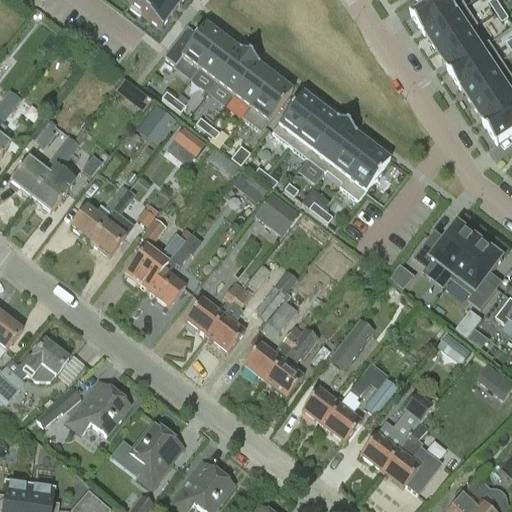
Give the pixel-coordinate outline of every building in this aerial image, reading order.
[(154,0),(132,0),(128,6),(161,31),(174,14),(154,0)] [(154,0),(174,14),(185,0),(154,0)] [(437,0),(410,18),(424,38),(425,37),(466,10),(460,0),(437,0)] [(495,2),(489,6),(495,16),(502,12),(495,2)] [(466,10),(425,37),(437,55),(477,29),(478,28),(466,10)] [(502,12),(495,16),(502,26),(509,22),(502,12)] [(185,32),(164,61),(175,70),(182,61),(198,74),(222,42),(205,28),(196,40),(185,32)] [(477,29),(437,55),(449,73),(489,47),(477,29)] [(222,42),(198,74),(215,87),(240,55),(222,42)] [(449,73),(448,74),(460,92),(461,91),(502,64),(490,46),(489,47),(449,73)] [(240,55),(215,87),(232,100),(257,68),(240,55)] [(511,78),(502,64),(461,91),(472,109),(508,86),(511,83),(511,78)] [(257,68),(232,100),(249,113),(274,81),(257,68)] [(249,113),(242,123),(260,136),(292,95),(274,81),(249,113)] [(129,85),(121,95),(144,114),(153,103),(129,85)] [(511,92),(508,86),(472,109),(484,127),(511,109),(511,92)] [(0,120),(16,100),(9,95),(0,106),(0,120)] [(171,109),(176,103),(167,96),(162,103),(171,109)] [(302,97),(272,137),(289,151),(320,111),(302,97)] [(0,140),(6,131),(2,128),(21,104),(16,100),(0,120),(0,160),(8,149),(0,142),(0,140)] [(185,110),(176,103),(171,109),(180,117),(185,110)] [(511,109),(484,127),(483,128),(496,147),(511,136),(511,109)] [(320,111),(289,151),(307,164),(337,124),(320,111)] [(158,112),(146,128),(164,143),(177,127),(158,112)] [(56,131),(45,122),(29,143),(43,154),(54,138),(52,136),(56,131)] [(196,129),(205,136),(209,130),(201,123),(196,129)] [(337,124),(307,164),(324,177),(325,175),(354,137),(337,124)] [(209,130),(205,136),(214,143),(219,137),(209,130)] [(195,161),(205,149),(183,132),(173,144),(195,161)] [(354,137),(325,175),(342,188),(372,150),(354,137)] [(66,140),(57,151),(69,160),(78,149),(66,140)] [(342,188),(339,192),(357,206),(363,199),(363,198),(365,196),(390,164),(372,150),(342,188)] [(60,173),(69,160),(57,151),(48,164),(54,169),(60,173)] [(230,164),(240,171),(249,159),(240,152),(230,164)] [(92,160),(81,174),(90,181),(101,166),(92,160)] [(11,186),(30,200),(47,178),(28,164),(11,186)] [(47,178),(30,200),(50,216),(75,184),(60,173),(54,169),(47,178)] [(254,179),(263,186),(268,179),(259,172),(254,179)] [(265,195),(242,176),(233,188),(256,207),(265,195)] [(268,179),(263,186),(272,193),(277,186),(268,179)] [(298,195),(289,187),(284,194),(293,201),(298,195)] [(123,190),(115,201),(126,209),(134,199),(123,190)] [(272,199),(255,222),(280,241),(297,218),(272,199)] [(115,201),(107,211),(112,215),(118,219),(126,209),(115,201)] [(153,202),(137,223),(146,230),(162,210),(153,202)] [(309,214),(318,221),(322,214),(314,207),(309,214)] [(85,210),(69,231),(89,246),(105,225),(95,218),(85,210)] [(322,214),(318,221),(327,228),(332,221),(322,214)] [(105,225),(89,246),(109,261),(124,240),(132,230),(119,220),(118,219),(112,215),(111,217),(105,225)] [(155,223),(140,242),(150,251),(165,231),(155,223)] [(452,283),(484,242),(460,224),(442,248),(431,241),(414,263),(426,272),(430,267),(452,283)] [(164,274),(171,265),(185,247),(175,239),(162,256),(154,250),(150,255),(145,251),(124,277),(148,295),(164,274)] [(508,260),(484,242),(452,283),(473,299),(468,305),(481,314),(498,291),(489,285),(508,260)] [(185,247),(171,265),(178,271),(192,253),(185,247)] [(262,269),(244,293),(207,340),(228,357),(244,335),(235,328),(242,319),(238,315),(240,313),(252,321),(255,317),(266,325),(285,300),(296,286),(286,277),(281,284),(281,283),(267,301),(256,293),(270,275),(262,269)] [(169,311),(185,290),(164,274),(148,295),(169,311)] [(221,311),(218,315),(201,302),(184,323),(207,340),(244,293),(235,286),(222,303),(226,306),(222,312),(221,311)] [(510,324),(511,325),(511,303),(510,303),(496,322),(506,330),(510,324)] [(274,344),(297,315),(284,306),(261,334),(274,344)] [(481,322),(470,314),(465,321),(475,329),(481,322)] [(0,322),(0,350),(6,355),(22,335),(2,320),(0,322)] [(359,326),(328,367),(341,377),(372,336),(359,326)] [(243,369),(263,385),(301,336),(294,331),(273,358),(260,347),(243,369)] [(481,337),(475,332),(468,342),(474,346),(481,337)] [(304,333),(301,336),(263,385),(286,402),(302,380),(292,373),(300,363),(302,365),(318,343),(304,333)] [(438,353),(460,371),(469,360),(447,343),(438,353)] [(68,358),(61,352),(58,355),(44,344),(31,361),(28,359),(19,371),(11,364),(6,370),(0,376),(0,388),(10,398),(7,401),(10,405),(25,388),(21,385),(26,378),(35,386),(49,386),(55,380),(68,363),(67,362),(68,358)] [(322,350),(309,367),(317,373),(330,357),(322,350)] [(486,374),(478,385),(502,404),(511,393),(486,374)] [(360,382),(346,401),(354,407),(368,388),(360,382)] [(385,383),(363,412),(376,422),(397,393),(385,383)] [(42,432),(61,417),(62,419),(80,403),(72,392),(43,415),(44,416),(35,423),(42,432)] [(130,409),(109,393),(96,409),(86,402),(66,427),(80,437),(89,427),(106,440),(130,409)] [(302,414),(323,431),(342,405),(338,402),(336,406),(318,393),(302,414)] [(402,414),(411,421),(397,437),(385,428),(378,438),(376,437),(360,459),(381,475),(418,427),(431,410),(415,397),(402,414)] [(323,431),(344,447),(361,425),(344,413),(347,409),(342,405),(323,431)] [(174,443),(153,426),(128,458),(146,471),(138,481),(152,493),(171,468),(160,460),(174,443)] [(381,475),(403,492),(405,489),(418,498),(441,468),(420,451),(422,449),(417,445),(426,433),(418,427),(381,475)] [(200,490),(190,482),(171,507),(177,511),(189,511),(193,507),(198,511),(216,511),(234,489),(213,473),(200,490)] [(506,505),(506,504),(506,503),(505,503),(505,502),(505,501),(504,501),(504,500),(504,499),(503,499),(503,498),(502,498),(502,497),(501,497),(500,496),(499,496),(499,495),(498,495),(497,494),(496,494),(495,494),(494,494),(493,493),(492,493),(491,493),(490,493),(489,493),(477,482),(466,494),(448,511),(506,511),(507,510),(507,509),(507,508),(507,507),(506,507),(506,506),(506,505)] [(25,511),(29,490),(5,486),(3,500),(0,499),(0,511),(25,511)] [(53,493),(29,490),(25,511),(57,511),(58,508),(51,507),(53,493)] [(72,511),(91,511),(98,505),(87,496),(72,511)] [(151,511),(153,509),(140,499),(131,511),(151,511)]
